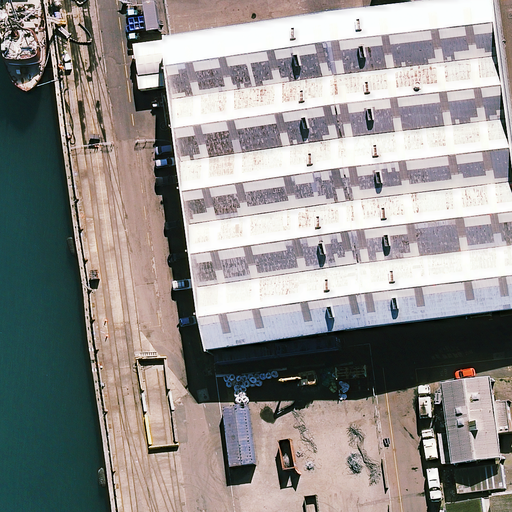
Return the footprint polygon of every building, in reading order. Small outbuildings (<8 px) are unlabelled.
[(511,119),(495,0),(449,0),(165,40),(208,348),(511,306),(511,119)] [(491,379),(441,386),(453,470),(508,462),(504,432),(511,431),(507,403),(495,404),(491,379)] [(244,440),(236,382),(208,386),(216,444),(244,440)] [(128,424),(111,426),(114,451),(131,449),(128,424)] [(511,511),(511,497),(495,500),(495,511),(511,511)] [(485,511),(484,502),(448,507),(448,511),(485,511)]
